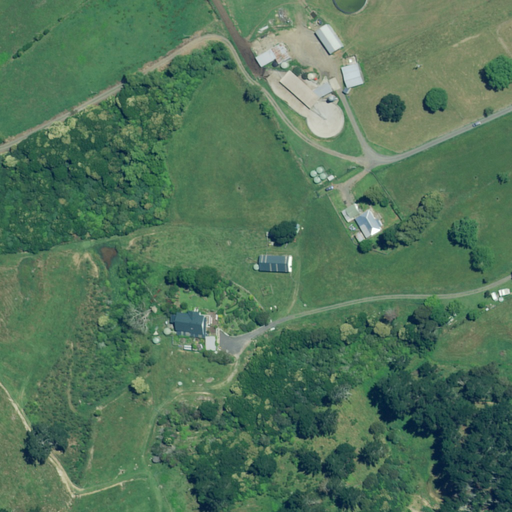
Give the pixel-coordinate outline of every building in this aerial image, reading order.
[(344,47),(329,24),(317,32),(332,54),(344,47)] [(291,58),(283,43),(257,58),(262,67),(277,59),(280,64),(286,61),(291,58)] [(364,84),(358,63),(343,68),(349,88),(364,84)] [(335,91),(330,82),(297,99),(301,108),(335,91)] [(361,214),(356,204),(342,212),(348,221),(361,214)] [(381,227),(383,226),(380,221),(383,220),(379,212),(376,213),(373,207),(367,210),(368,212),(356,218),(362,228),(365,226),(370,236),(383,230),(381,227)] [(365,239),(361,233),(356,237),(360,243),(365,239)] [(290,272),(291,256),(261,255),(261,271),(290,272)] [(205,338),(206,325),(207,316),(184,314),(184,315),(175,314),(174,322),(179,323),(178,335),(205,338)] [(212,334),(206,333),(206,351),(217,351),(217,338),(212,338),(212,334)]
